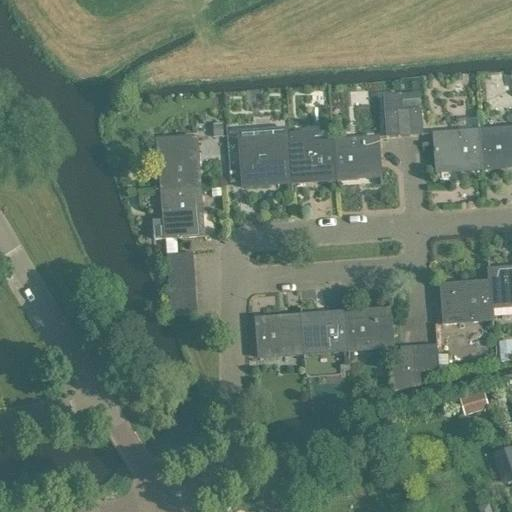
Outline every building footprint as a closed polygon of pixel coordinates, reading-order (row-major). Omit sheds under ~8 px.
[(503,89),(503,77),(487,77),(487,89),(503,89)] [(397,90),(378,92),(380,110),(381,134),(394,134),(392,109),(399,109),(397,90)] [(399,109),(392,109),(394,134),(406,133),(405,108),(399,109)] [(417,108),(405,108),(406,133),(418,132),(417,108)] [(511,126),(477,129),(480,167),(511,164),(511,126)] [(282,127),(236,130),(239,183),(285,180),(283,141),(282,127)] [(285,141),(283,141),(285,180),(331,177),(329,138),(311,139),(311,128),(287,130),(284,133),(285,141)] [(477,129),(429,133),(432,170),(480,167),(477,129)] [(193,135),(154,138),(158,187),(196,185),(193,135)] [(374,135),(329,138),(331,177),(377,174),(376,157),(374,135)] [(159,217),(148,217),(150,237),(161,237),(200,234),(196,185),(158,187),(159,217)] [(188,251),(162,253),(163,265),(188,263),(188,251)] [(188,263),(163,265),(164,277),(189,276),(188,263)] [(511,267),(486,269),(486,281),(488,308),(511,306),(511,267)] [(189,276),(164,277),(165,289),(190,287),(189,276)] [(486,281),(437,284),(440,323),(488,320),(488,308),(486,281)] [(190,287),(165,289),(166,301),(191,300),(190,287)] [(191,300),(166,301),(166,311),(191,310),(191,300)] [(385,308),(341,311),(343,349),(344,349),(387,346),(385,308)] [(341,311),(297,314),(299,352),(340,349),(343,349),(341,311)] [(297,314),(253,317),(255,355),(299,352),(297,314)] [(509,337),(495,338),(496,358),(510,357),(509,337)] [(432,343),(420,344),(422,371),(434,370),(432,343)] [(420,344),(408,345),(410,373),(417,372),(417,371),(422,371),(420,344)] [(396,358),(387,359),(389,389),(418,382),(417,372),(410,373),(408,345),(395,346),(396,358)] [(480,387),(455,394),(460,411),(485,404),(480,387)] [(511,402),(503,406),(511,429),(511,402)] [(511,445),(511,443),(489,452),(501,483),(511,479),(511,445)]
